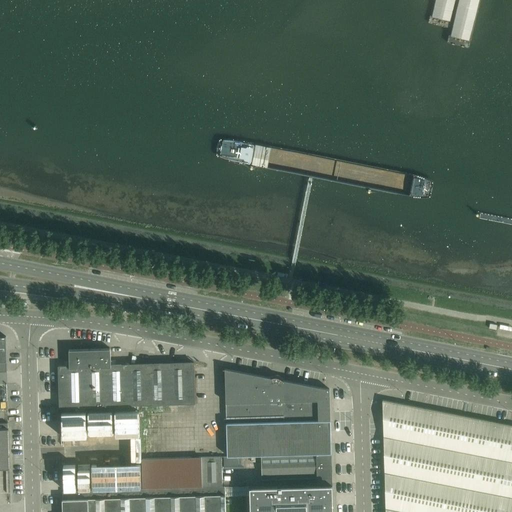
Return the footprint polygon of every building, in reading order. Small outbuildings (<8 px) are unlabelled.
[(195,403),(194,363),(111,365),(111,349),(69,350),(70,367),(59,367),(60,407),(195,403)] [(271,378),(225,369),(226,419),(284,417),(284,422),(331,420),(330,389),(282,380),(282,382),(272,382),(271,378)] [(511,511),(511,425),(383,400),(386,511),(511,511)] [(285,444),(284,422),(284,417),(226,419),(227,456),(261,456),(267,455),(267,445),(285,444)] [(331,420),(284,422),(285,444),(292,444),(292,455),(331,453),(331,420)] [(0,469),(10,469),(9,429),(8,423),(0,423),(0,469)] [(267,445),(267,455),(292,455),(292,444),(285,444),(267,445)] [(292,455),(267,455),(261,456),(262,480),(317,478),(317,484),(332,483),(332,477),(331,453),(292,455)] [(201,457),(202,487),(222,487),(221,457),(201,457)] [(333,511),(332,484),(250,487),(250,511),(333,511)] [(202,487),(64,491),(63,491),(63,500),(63,511),(222,511),(222,487),(202,487)]
